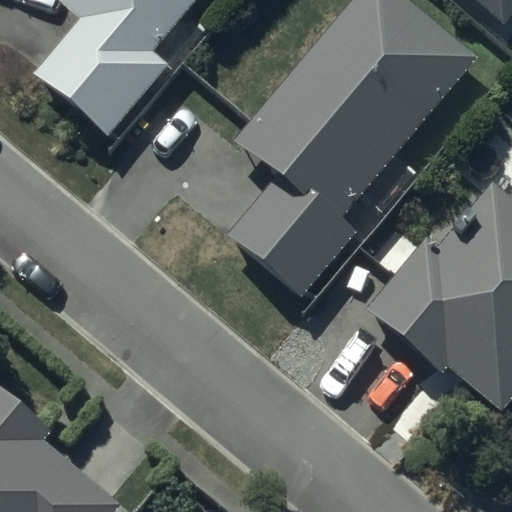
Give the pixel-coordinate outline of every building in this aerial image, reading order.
[(37,85),(109,143),(167,72),(158,64),(209,0),(68,0),(62,8),(85,27),(37,85)] [(225,240),(299,303),(353,241),(334,225),(470,67),(391,0),(362,0),(234,150),(274,184),(225,240)] [(511,0),(468,0),(498,24),(511,7),(511,0)] [(451,375),(500,418),(511,405),(511,210),(494,194),(435,262),(426,253),(370,316),(445,382),(451,375)] [(0,511),(117,511),(36,445),(46,433),(0,395),(0,511)]
